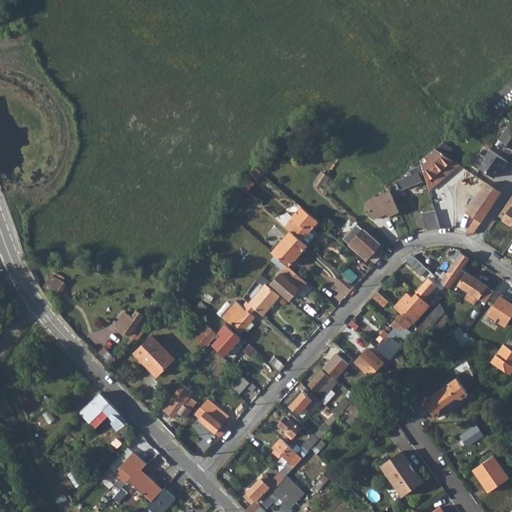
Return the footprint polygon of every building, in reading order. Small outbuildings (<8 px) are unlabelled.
[(511,85),(509,84),(486,104),(501,114),(511,104),(511,85)] [(511,121),(501,138),(511,145),(511,121)] [(435,147),(420,160),(421,165),(426,179),(427,182),(453,159),(435,147)] [(501,167),(506,159),(490,148),(484,155),(486,156),(480,165),(495,176),(501,167)] [(453,159),(427,182),(429,189),(459,164),(453,159)] [(426,179),(421,165),(411,169),(412,174),(400,179),(403,188),(426,179)] [(342,166),(330,185),(339,190),(350,171),(342,166)] [(486,182),(466,211),(482,222),(501,193),(486,182)] [(400,211),(390,191),(367,201),(375,219),(388,213),(389,216),(400,211)] [(511,196),(499,214),(504,217),(502,219),(511,225),(511,196)] [(320,221),(304,207),(287,226),(292,230),(303,240),(304,239),(309,243),(315,235),(311,231),(320,221)] [(435,208),(423,212),(429,229),(441,228),(435,208)] [(358,224),(344,239),(349,244),(363,228),(358,224)] [(363,228),(349,244),(368,260),(381,245),(363,228)] [(292,230),(273,252),(289,266),(296,259),(294,258),(301,251),(302,252),(308,245),(303,240),(292,230)] [(421,250),(415,257),(434,273),(438,268),(431,262),(433,259),(421,250)] [(457,260),(442,281),(446,284),(451,288),(455,282),(463,270),(470,259),(461,253),(460,250),(458,250),(453,257),(457,260)] [(412,255),(406,260),(427,278),(416,290),(417,291),(432,305),(434,306),(442,298),(438,294),(446,284),(442,281),(438,277),(434,273),(415,257),(412,255)] [(433,259),(431,262),(438,268),(441,265),(433,259)] [(45,282),(51,286),(58,273),(53,270),(45,282)] [(463,270),(455,282),(472,293),(467,300),(474,305),(479,298),(486,302),(494,290),(463,270)] [(58,273),(51,286),(58,290),(66,277),(58,273)] [(281,273),(272,284),(291,300),(299,290),(287,279),(281,273)] [(265,283),(249,302),(256,309),(263,315),(280,296),(265,283)] [(379,291),(375,296),(385,305),(390,301),(379,291)] [(408,291),(395,305),(415,323),(432,305),(417,291),(413,296),(408,291)] [(511,301),(497,292),(489,303),(495,307),(493,310),(496,312),(498,309),(502,312),(505,309),(508,311),(509,310),(511,311),(511,301)] [(232,324),(230,325),(241,334),(256,317),(252,314),(256,309),(249,302),(247,300),(242,305),(235,299),(221,314),(232,324)] [(420,327),(417,330),(424,337),(435,326),(434,324),(445,311),(441,302),(436,308),(420,327)] [(133,331),(137,333),(149,317),(138,310),(133,317),(125,312),(117,324),(131,334),(133,331)] [(401,314),(392,325),(400,332),(408,339),(414,333),(409,328),(412,325),(401,314)] [(206,323),(194,336),(207,348),(210,343),(217,333),(206,323)] [(229,326),(212,345),(225,357),(242,337),(229,326)] [(381,342),(377,347),(390,359),(397,353),(408,339),(400,332),(396,336),(400,339),(398,342),(385,331),(377,339),(381,342)] [(153,335),(135,352),(158,376),(176,359),(153,335)] [(511,337),(509,335),(496,355),(511,365),(511,337)] [(449,354),(455,365),(456,364),(466,357),(461,345),(451,349),(452,352),(449,354)] [(341,348),(323,368),(332,376),(336,380),(353,360),(341,348)] [(368,348),(355,361),(372,377),(384,362),(368,348)] [(383,392),(408,363),(397,353),(390,359),(371,381),(383,392)] [(511,366),(495,355),(491,361),(511,375),(511,373),(511,366)] [(275,356),(270,360),(281,370),(285,365),(275,356)] [(466,357),(456,364),(461,373),(471,368),(466,358),(466,357)] [(336,380),(332,376),(331,376),(322,369),(309,384),(324,399),(325,398),(330,402),(337,393),(333,389),(339,382),(336,380)] [(244,393),(251,379),(235,371),(228,385),(244,393)] [(431,396),(424,400),(437,419),(470,396),(457,377),(431,396)] [(183,380),(162,409),(176,420),(181,414),(187,417),(192,410),(196,413),(203,405),(191,396),(195,389),(183,380)] [(321,399),(313,392),(310,396),(303,390),(290,405),(301,414),(307,408),(310,411),(321,399)] [(349,391),(333,410),(340,416),(344,412),(356,398),(349,391)] [(101,392),(81,412),(90,421),(104,408),(115,420),(122,413),(101,392)] [(356,398),(344,412),(349,417),(365,399),(359,394),(356,398)] [(200,418),(222,437),(232,426),(225,420),(222,424),(206,411),(200,418)] [(320,438),(294,415),(291,418),(287,415),(279,424),(295,438),(303,429),(311,436),(306,442),(302,439),(294,448),(304,457),(312,448),(320,438)] [(477,425),(461,436),(468,446),(484,435),(477,425)] [(288,462),(279,472),(285,478),(288,475),(304,457),(294,448),(281,437),(273,445),(276,448),(273,452),(280,458),(284,454),(290,460),(293,462),(290,464),(288,462)] [(402,450),(381,465),(402,495),(417,485),(419,475),(415,469),(413,471),(408,465),(411,463),(402,450)] [(137,455),(124,469),(132,476),(129,480),(153,501),(164,489),(142,471),(147,464),(137,455)] [(478,474),(490,492),(510,478),(495,455),(483,463),(487,468),(478,474)] [(475,469),(478,474),(487,468),(483,463),(475,469)] [(316,484),(321,489),(330,479),(325,474),(316,484)] [(277,487),(254,511),(266,511),(275,503),(284,511),(292,511),(294,510),(291,507),(299,499),(298,498),(304,491),(288,475),(285,478),(284,480),(277,487)] [(279,475),(273,482),(277,487),(284,480),(279,475)] [(252,503),(246,510),(247,511),(254,511),(277,487),(273,482),(270,485),(262,478),(244,496),(252,503)] [(153,501),(148,506),(154,511),(163,511),(170,504),(173,507),(179,500),(165,487),(164,489),(153,501)]
